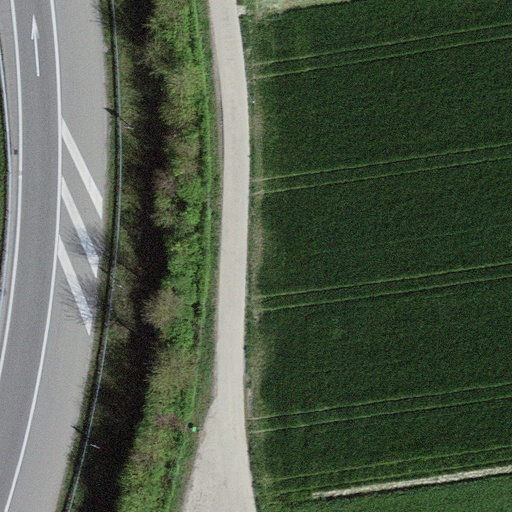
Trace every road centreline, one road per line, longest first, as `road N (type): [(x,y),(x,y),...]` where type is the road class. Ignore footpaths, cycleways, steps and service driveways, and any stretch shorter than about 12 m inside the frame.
road 1 (track): [(218,0),(231,107),(232,471)]
road 2 (motorway): [(0,462),(38,222),(32,0)]
